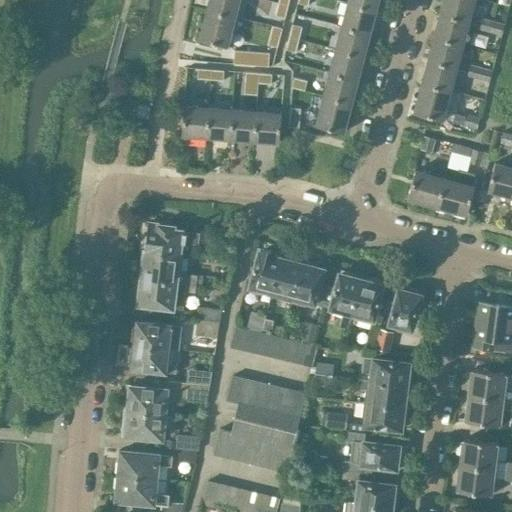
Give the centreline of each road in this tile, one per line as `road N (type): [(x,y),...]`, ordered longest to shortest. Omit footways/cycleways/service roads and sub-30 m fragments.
road 1 (residential): [(72,511),(106,206),(120,186),(149,186)]
road 2 (residential): [(421,511),(451,244)]
road 3 (residential): [(360,219),(418,0)]
road 4 (residential): [(360,219),(273,198),(149,186)]
road 5 (residential): [(149,186),(183,0)]
